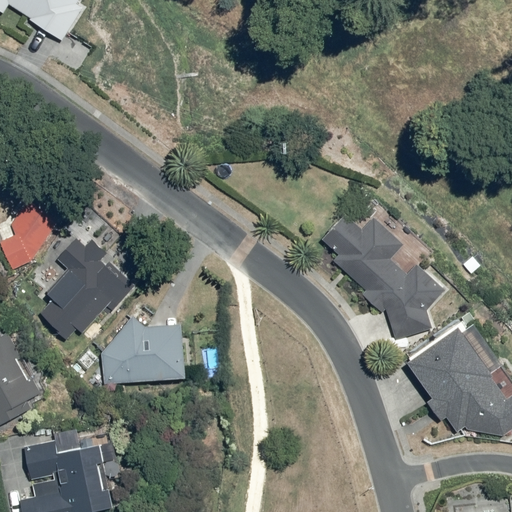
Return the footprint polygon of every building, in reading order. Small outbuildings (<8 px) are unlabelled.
[(0,0),(0,9),(6,13),(12,4),(33,17),(32,19),(65,40),(86,8),(79,3),(81,0),(0,0)] [(371,190),(322,239),(337,252),(331,259),(366,291),(361,296),(385,314),(388,311),(393,338),(429,331),(425,307),(443,289),(418,263),(408,274),(390,256),(402,244),(377,219),(389,208),(371,190)] [(12,226),(16,234),(0,240),(0,241),(12,269),(30,262),(57,227),(27,213),(12,226)] [(41,311),(67,337),(77,327),(84,334),(129,290),(100,260),(108,252),(94,238),(87,245),(80,238),(57,260),(68,271),(45,294),(52,301),(41,311)] [(103,349),(103,383),(184,379),(181,323),(148,324),(148,322),(126,323),(103,349)] [(458,326),(408,363),(433,396),(427,400),(442,420),(446,417),(457,431),(465,426),(482,449),(511,426),(511,395),(510,396),(458,326)] [(0,421),(15,414),(11,407),(41,391),(33,377),(26,380),(0,331),(0,421)] [(103,485),(101,478),(118,476),(111,431),(89,434),(88,426),(53,432),(54,440),(27,444),(32,479),(35,478),(38,496),(22,499),(24,511),(88,511),(114,508),(110,484),(103,485)]
